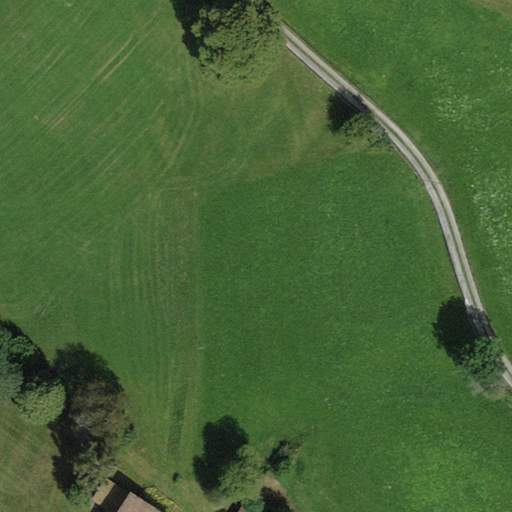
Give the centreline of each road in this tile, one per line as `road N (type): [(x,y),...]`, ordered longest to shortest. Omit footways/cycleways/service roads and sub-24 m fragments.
road 1 (track): [(511,377),(483,324),(440,198),(413,152),(246,0)]
road 2 (track): [(0,361),(55,397),(188,511)]
